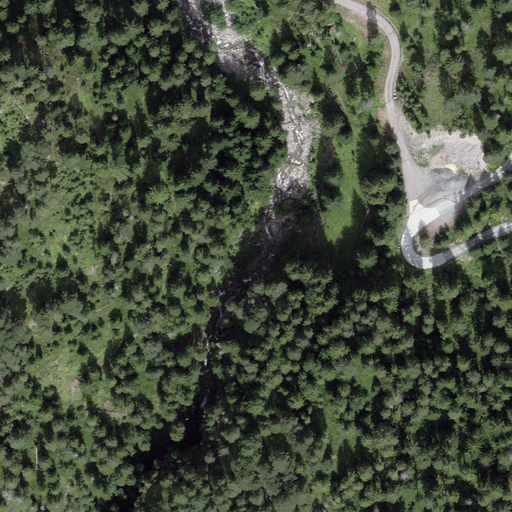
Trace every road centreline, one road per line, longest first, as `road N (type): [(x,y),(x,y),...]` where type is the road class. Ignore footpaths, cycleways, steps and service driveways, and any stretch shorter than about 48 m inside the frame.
road 1 (track): [(337,0),(390,32),(396,49),(388,93),(416,223)]
road 2 (track): [(416,223),(407,243),(410,257),(425,265),(511,226)]
